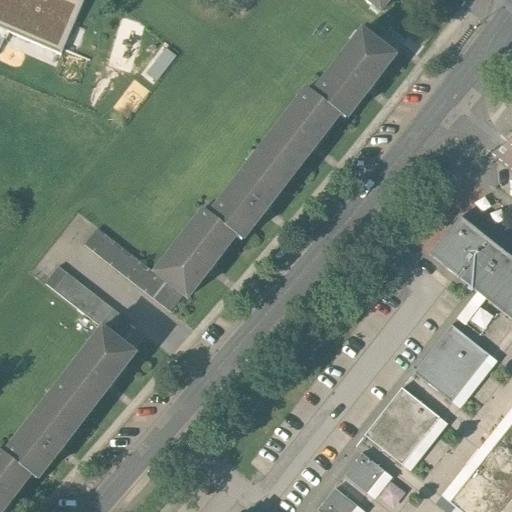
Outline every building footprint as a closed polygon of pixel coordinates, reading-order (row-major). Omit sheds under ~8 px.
[(0,0),(0,28),(61,54),(83,0),(0,0)] [(363,0),(384,16),(396,0),(363,0)] [(363,31),(313,95),(341,117),(347,121),(396,57),(363,31)] [(306,90),(257,153),(292,180),(341,117),(313,95),(306,90)] [(243,244),(292,180),(257,153),(208,217),(237,239),(243,244)] [(203,213),(154,275),(184,298),(189,302),(237,239),(208,217),(203,213)] [(511,260),(461,219),(431,256),(478,295),(487,302),(511,321),(511,260)] [(171,314),(184,298),(154,275),(98,231),(85,248),(171,314)] [(46,285),(103,329),(118,341),(130,325),(59,269),(46,285)] [(457,321),(465,328),(487,302),(478,295),(457,321)] [(103,329),(54,393),(88,420),(137,356),(118,341),(103,329)] [(453,329),(416,375),(453,406),(490,359),(453,329)] [(403,392),(366,438),(403,468),(440,422),(403,392)] [(38,484),(88,420),(54,393),(4,458),(32,479),(38,484)] [(511,422),(447,503),(457,511),(506,511),(511,505),(511,422)] [(344,474),(356,450),(343,444),(332,468),(344,474)] [(4,458),(0,454),(0,511),(6,511),(32,479),(4,458)] [(385,475),(363,457),(346,479),(368,497),(385,475)] [(356,511),(358,510),(336,492),(319,511),(356,511)]
